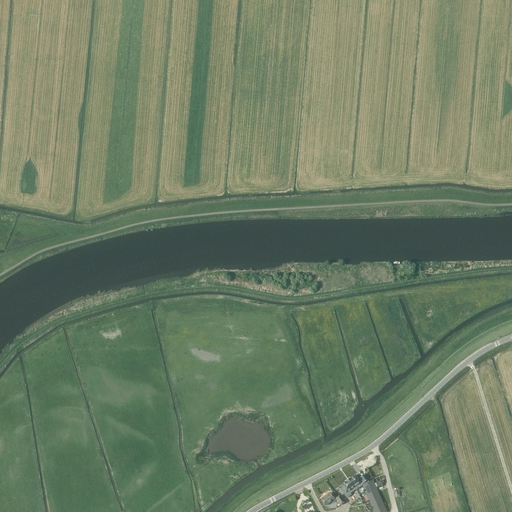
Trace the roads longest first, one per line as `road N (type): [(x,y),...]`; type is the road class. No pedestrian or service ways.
road 1 (track): [(511,310),(452,343),(358,431),(263,481),(227,511)]
road 2 (tertiary): [(251,511),(370,448),(464,363),(511,336)]
road 3 (track): [(280,309),(511,281)]
